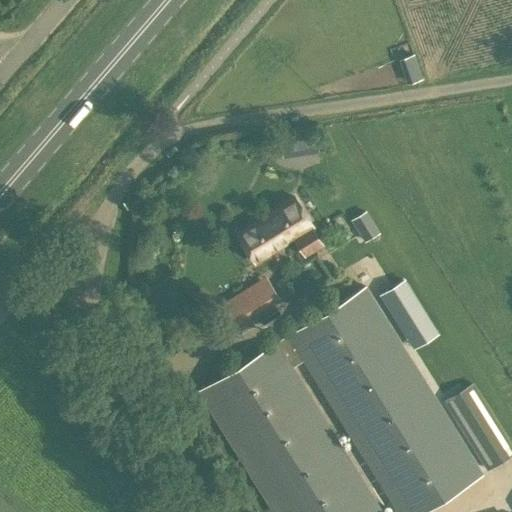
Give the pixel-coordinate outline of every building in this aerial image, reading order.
[(400,56),(406,81),(422,77),(416,52),(400,56)] [(296,153),(298,164),(320,159),(317,144),(283,151),(283,156),(296,153)] [(330,243),(326,237),(332,234),(307,193),(247,230),(265,258),(308,232),(316,244),(319,242),(323,247),(330,243)] [(351,217),(364,240),(381,231),(368,208),(351,217)] [(359,235),(336,247),(354,283),(377,272),(359,235)] [(237,321),(280,301),(268,277),(226,297),(237,321)] [(408,334),(430,319),(403,277),(381,291),(408,334)] [(319,314),(244,360),(197,389),(272,511),(382,511),(292,366),(306,357),(401,511),(418,511),(435,502),(482,472),(366,285),(319,314)] [(442,400),(486,470),(511,453),(511,444),(472,381),(442,400)]
